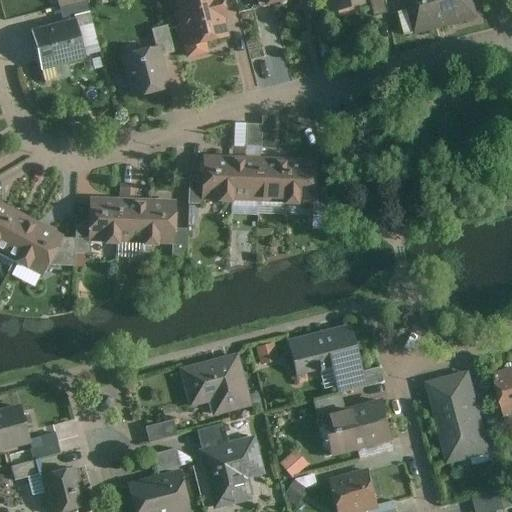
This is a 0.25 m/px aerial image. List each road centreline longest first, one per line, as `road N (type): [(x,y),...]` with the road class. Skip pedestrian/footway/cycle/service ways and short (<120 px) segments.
road 1 (residential): [(0,46),(20,117),(46,145),(86,156),(511,35)]
road 2 (residential): [(432,511),(398,373),(511,340)]
